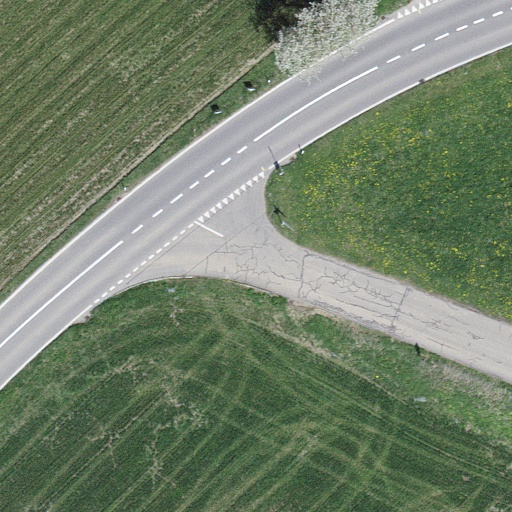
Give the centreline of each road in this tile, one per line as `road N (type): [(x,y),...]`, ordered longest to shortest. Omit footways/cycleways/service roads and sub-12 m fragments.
road 1 (unclassified): [(163,206),(322,288),(511,353)]
road 2 (secondary): [(163,206),(358,75),(457,30)]
road 3 (secondary): [(0,347),(163,206)]
